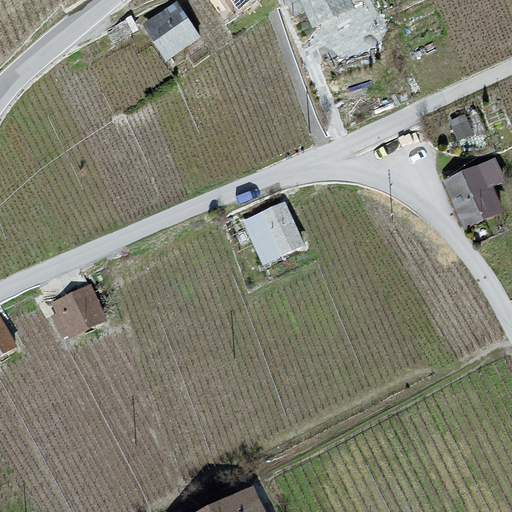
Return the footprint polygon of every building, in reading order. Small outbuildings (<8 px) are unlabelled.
[(232,0),(247,19),(273,0),(232,0)] [(301,0),(314,27),(357,8),(353,0),(301,0)] [(179,7),(147,30),(174,68),(207,45),(179,7)] [(511,195),(498,167),(451,189),(475,237),(511,218),(511,195)] [(289,207),(244,228),(266,274),(311,253),(289,207)] [(97,292),(60,310),(79,348),(116,330),(97,292)] [(3,320),(0,322),(0,367),(24,352),(3,320)] [(265,511),(258,496),(224,511),(265,511)]
